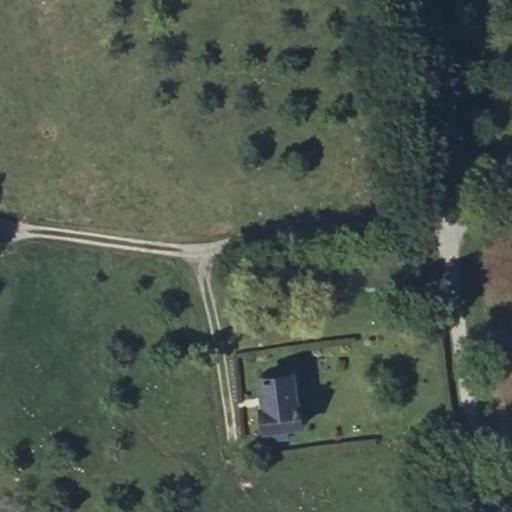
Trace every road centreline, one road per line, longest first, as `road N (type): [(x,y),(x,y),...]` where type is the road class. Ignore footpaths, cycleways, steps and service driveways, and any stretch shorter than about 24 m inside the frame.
road 1 (unclassified): [(480,511),(443,225)]
road 2 (unclassified): [(443,225),(418,0)]
